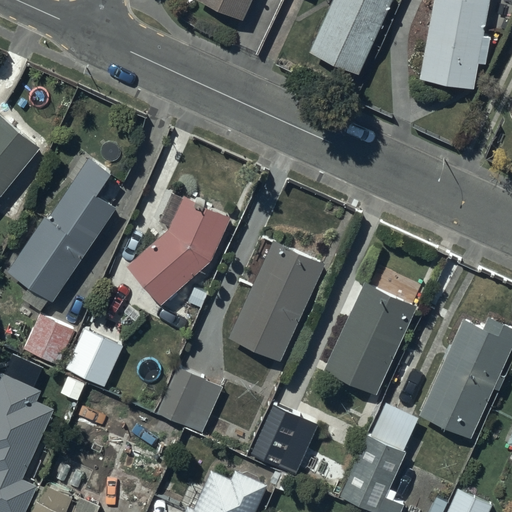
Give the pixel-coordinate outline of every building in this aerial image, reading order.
[(218,0),(243,11),(248,0),(218,0)] [(389,0),(329,0),(310,43),(360,66),(389,0)] [(433,0),(421,71),(476,80),(489,0),(433,0)] [(0,190),(42,140),(0,104),(0,190)] [(49,210),(46,208),(8,263),(54,294),(118,201),(97,186),(113,163),(91,148),(49,210)] [(212,254),(232,208),(173,182),(159,214),(171,219),(171,220),(128,257),(163,297),(212,254)] [(327,255),(277,232),(231,329),(282,353),(327,255)] [(419,297),(366,273),(325,363),(378,387),(419,297)] [(77,322),(41,306),(25,343),(62,359),(77,322)] [(485,319),(464,310),(420,407),(472,430),(511,340),(511,317),(490,308),(485,319)] [(125,338),(86,321),(68,362),(107,379),(125,338)] [(224,377),(179,358),(158,405),(204,425),(224,377)] [(42,384),(2,366),(0,370),(0,509),(5,511),(23,511),(38,479),(23,472),(55,403),(37,395),(42,384)] [(319,423),(274,402),(252,447),(297,468),(319,423)] [(406,443),(368,427),(340,491),(390,511),(397,511),(404,497),(386,490),(406,443)] [(232,470),(212,462),(196,501),(188,498),(182,511),(252,511),(267,475),(236,462),(232,470)] [(74,490),(48,479),(41,495),(38,494),(29,511),(68,511),(70,509),(66,508),(74,490)] [(488,511),(494,498),(459,482),(445,511),(488,511)] [(96,511),(102,500),(81,491),(73,509),(78,511),(96,511)]
